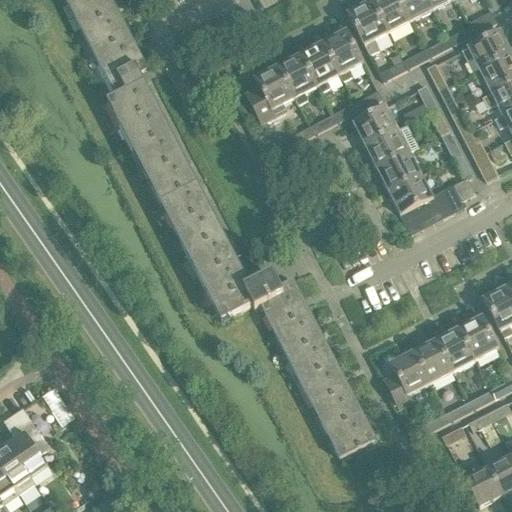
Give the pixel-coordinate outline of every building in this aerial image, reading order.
[(163,126),(151,103),(149,98),(141,83),(137,76),(146,72),(138,55),(127,33),(117,15),(109,0),(63,0),(116,101),(108,105),(221,325),(252,309),(254,313),(261,310),(339,462),(375,444),(364,422),(353,401),(343,380),(332,358),(320,337),(309,315),(297,292),(292,282),(278,290),(272,277),(248,290),(244,283),(231,258),(217,231),(204,206),(192,182),(177,154),(163,126)] [(387,37),(409,25),(396,0),(375,0),(369,3),(387,37)] [(396,0),(409,25),(431,13),(423,0),(396,0)] [(423,0),(431,13),(454,1),(453,0),(423,0)] [(373,44),(387,37),(369,3),(345,16),(363,49),(364,48),(370,58),(378,54),(373,44)] [(468,28),(473,39),(496,27),(490,16),(468,28)] [(450,50),(473,39),(468,28),(467,28),(469,31),(446,43),(450,50)] [(478,74),(511,56),(498,31),(465,48),(467,52),(462,55),(467,64),(472,62),(478,74)] [(349,73),(361,66),(343,33),(320,46),(338,79),(339,78),(343,85),(353,80),(349,73)] [(429,62),(450,50),(446,43),(425,54),(429,62)] [(327,85),(338,79),(320,46),(298,58),(316,91),(316,90),(320,97),(330,92),(327,85)] [(406,73),(429,62),(425,54),(402,66),(406,73)] [(489,96),(511,84),(511,58),(511,56),(478,74),(473,77),(479,88),(484,85),(489,96)] [(305,97),(316,91),(298,58),(276,69),(294,103),(294,102),(298,109),(308,103),(305,97)] [(384,85),(406,73),(402,66),(380,78),(384,85)] [(282,109),(294,103),(276,69),(253,82),(258,91),(245,98),(261,129),(285,116),(282,109)] [(439,94),(446,90),(435,69),(428,72),(439,94)] [(501,118),(511,112),(511,84),(489,96),(490,98),(482,102),(488,113),(496,109),(501,118)] [(426,90),(417,94),(418,95),(426,111),(429,117),(438,113),(429,96),(426,90)] [(450,116),(458,112),(446,90),(439,94),(450,116)] [(357,116),(381,103),(377,96),(353,108),(357,116)] [(335,127),(357,116),(353,108),(331,120),(335,127)] [(386,111),(353,128),(365,151),(398,134),(386,111)] [(462,138),(469,134),(458,112),(450,116),(462,138)] [(511,140),(511,112),(501,118),(501,119),(496,122),(502,132),(506,129),(511,140)] [(438,113),(429,117),(441,140),(450,135),(444,125),(438,113)] [(313,139),(335,127),(331,120),(309,132),(313,139)] [(398,134),(365,151),(376,173),(410,156),(418,152),(407,129),(398,134)] [(291,150),(313,139),(309,132),(287,143),(291,150)] [(474,161),(481,157),(469,134),(462,138),(474,161)] [(450,135),(441,140),(443,144),(453,162),(461,158),(460,155),(450,135)] [(511,140),(503,145),(509,158),(511,156),(511,140)] [(410,156),(376,173),(388,196),(421,179),(410,156)] [(481,157),(474,161),(486,185),(497,180),(485,156),(482,158),(481,157)] [(461,158),(453,162),(460,177),(464,183),(464,184),(467,182),(468,184),(469,184),(474,181),(461,158)] [(400,219),(412,213),(422,207),(433,202),(432,200),(421,179),(388,196),(400,219)] [(464,184),(455,189),(463,205),(476,199),(472,192),(468,184),(467,182),(464,184)] [(455,189),(443,195),(454,217),(466,211),(464,206),(463,205),(455,189)] [(443,195),(432,200),(433,202),(444,222),(454,217),(443,195)] [(433,202),(422,207),(433,228),(444,222),(433,202)] [(422,234),(433,228),(422,207),(412,213),(422,234)] [(412,213),(400,219),(410,238),(411,240),(422,234),(412,213)] [(511,335),(509,328),(511,326),(511,303),(505,289),(482,301),(500,333),(504,341),(511,336),(511,335)] [(474,363),(496,351),(478,318),(457,330),(474,363)] [(451,375),(474,363),(457,330),(434,342),(451,375)] [(430,387),(451,375),(434,342),(413,353),(430,387)] [(408,398),(430,387),(413,353),(389,366),(395,376),(383,382),(399,412),(412,406),(408,398)] [(494,403),(511,393),(511,383),(490,395),(494,403)] [(471,414),(494,403),(490,395),(468,407),(471,414)] [(449,425),(471,414),(468,407),(446,418),(449,425)] [(492,426),(511,416),(506,408),(487,417),(492,426)] [(50,451),(40,437),(23,412),(3,425),(15,442),(8,447),(31,480),(47,469),(40,458),(50,451)] [(473,435),(492,426),(487,417),(469,427),(473,435)] [(427,437),(449,425),(446,418),(423,430),(427,437)] [(446,449),(465,439),(461,431),(442,441),(446,449)] [(31,480),(8,447),(1,452),(0,450),(0,469),(19,497),(35,487),(31,481),(31,480)] [(500,498),(511,491),(511,465),(508,459),(486,470),(500,498)] [(0,502),(4,508),(19,497),(0,469),(0,502)] [(477,510),(500,498),(486,470),(463,483),(477,510)]
